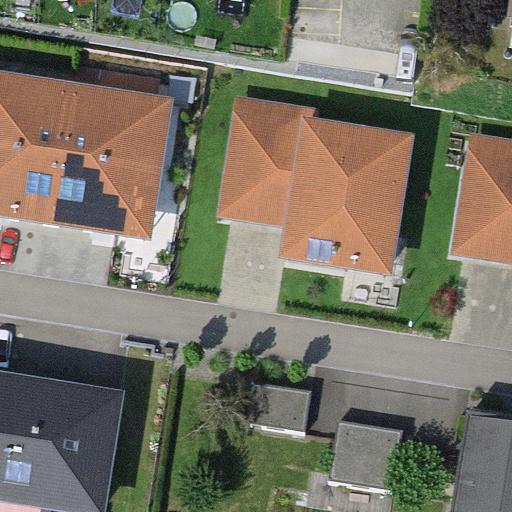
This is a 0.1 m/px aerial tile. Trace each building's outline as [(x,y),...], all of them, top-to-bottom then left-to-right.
[(73,100),(0,88),(0,234),(50,242),(73,100)] [(174,116),(73,100),(50,242),(151,258),(174,116)] [(324,114),(238,101),(219,225),(305,238),(324,114)] [(396,295),(418,146),(326,133),(304,282),(396,295)] [(511,145),(471,140),(452,264),(511,273),(511,145)] [(331,371),(306,469),(329,475),(344,418),(381,428),(392,387),(331,371)] [(0,484),(14,395),(0,392),(0,484)] [(313,401),(255,392),(249,431),(307,440),(313,401)] [(110,511),(127,412),(14,395),(0,484),(0,511),(110,511)] [(511,511),(511,429),(477,424),(462,511),(511,511)] [(405,442),(343,432),(333,492),(395,502),(405,442)]
